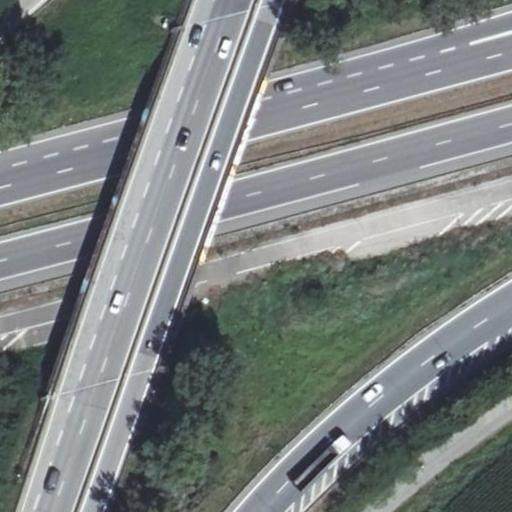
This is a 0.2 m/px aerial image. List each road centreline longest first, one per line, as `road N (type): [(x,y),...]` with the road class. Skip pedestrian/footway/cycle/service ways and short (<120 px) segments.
road 1 (trunk): [(94,511),(276,0)]
road 2 (motorway): [(0,262),(511,124)]
road 3 (trunk): [(172,192),(52,511)]
road 4 (trunk): [(262,511),(391,390),(511,306)]
road 5 (motorway): [(270,115),(0,186)]
road 6 (trunk): [(511,31),(270,115)]
road 7 (motorway): [(511,49),(270,115)]
road 8 (trunk): [(237,0),(172,192)]
road 9 (trunk): [(227,0),(172,192)]
road 10 (unclassified): [(378,511),(420,470),(511,407)]
